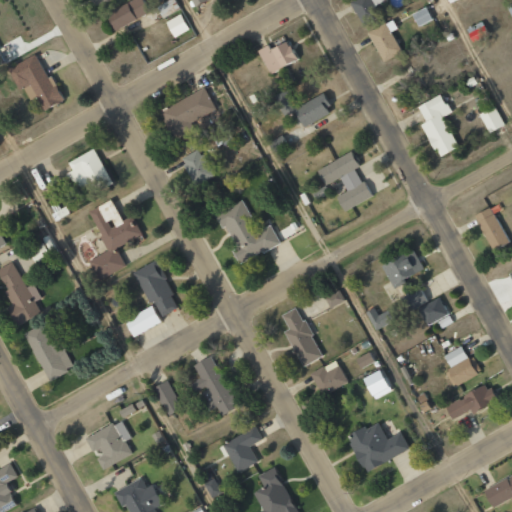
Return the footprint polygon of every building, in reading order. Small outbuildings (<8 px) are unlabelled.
[(114,30),(149,14),(142,0),(134,0),(106,13),(114,30)] [(385,1),(384,0),(353,0),(351,2),(362,24),(379,15),(374,7),(385,1)] [(413,14),(419,26),(433,19),(427,7),(413,14)] [(173,37),(188,31),(182,15),(167,21),(173,37)] [(368,33),(384,62),(402,52),(386,23),(368,33)] [(270,74),(298,60),(288,41),(272,49),(270,45),(258,50),(270,74)] [(9,68),(19,90),(32,84),(43,110),(64,101),(53,75),(48,78),(37,55),(9,68)] [(217,110),(207,88),(161,110),(175,140),(197,130),(193,121),(217,110)] [(333,112),(323,94),(298,107),(288,89),(274,97),(286,119),(294,114),(302,129),(333,112)] [(418,106),(426,122),(422,124),(438,158),(458,148),(443,116),(450,113),(441,94),(418,106)] [(479,115),(490,133),(505,125),(494,106),(479,115)] [(69,162),(73,171),(71,172),(79,190),(89,185),(94,194),(113,184),(95,148),(69,162)] [(183,157),(194,186),(214,178),(202,149),(183,157)] [(317,170),(326,186),(341,178),(348,191),(337,197),(344,211),(371,197),(356,168),(359,167),(352,152),(317,170)] [(89,211),(109,251),(90,260),(100,280),(126,267),(117,248),(142,236),(133,216),(123,221),(112,200),(89,211)] [(281,243),(271,224),(260,230),(244,200),(218,214),(236,248),(232,250),(240,265),(281,243)] [(475,216),(493,251),(509,242),(491,207),(475,216)] [(52,255),(47,247),(49,246),(45,240),(28,250),(37,265),(52,255)] [(393,287),(425,271),(413,249),(382,265),(393,287)] [(136,271),(159,318),(180,307),(156,260),(136,271)] [(34,284),(26,287),(13,262),(0,268),(0,277),(13,305),(8,307),(17,326),(47,311),(34,284)] [(428,300),(420,287),(401,299),(409,313),(428,300)] [(330,307),(345,301),(341,290),(326,297),(330,307)] [(419,308),(427,325),(448,315),(440,297),(419,308)] [(125,319),(133,337),(161,324),(153,306),(125,319)] [(322,357),(299,307),(282,315),(289,329),(285,331),(302,366),(322,357)] [(379,315),(374,308),(366,313),(376,331),(396,320),(389,309),(379,315)] [(24,334),(49,381),(75,368),(58,335),(50,339),(43,324),(24,334)] [(444,354),(450,369),(448,370),(454,385),(482,375),(475,357),(468,359),(463,347),(444,354)] [(375,362),(369,352),(356,359),(362,369),(375,362)] [(192,383),(196,393),(200,391),(209,411),(218,407),(221,415),(238,408),(215,356),(195,364),(201,379),(192,383)] [(324,396),(348,382),(336,360),(311,374),(324,396)] [(364,378),(373,399),(390,392),(381,371),(364,378)] [(168,416),(183,409),(169,380),(154,388),(168,416)] [(445,405),(451,420),(471,411),(472,413),(497,402),(488,385),(445,405)] [(119,411),(122,419),(137,412),(133,404),(119,411)] [(133,455),(126,440),(131,438),(123,420),(86,438),(95,455),(96,455),(103,469),(133,455)] [(410,451),(402,433),(386,439),(379,422),(347,436),(364,472),(410,451)] [(223,443),(237,472),(258,463),(250,445),(262,440),(257,428),(223,443)] [(0,470),(0,511),(2,511),(17,505),(6,483),(18,477),(12,465),(0,470)] [(297,511),(275,467),(259,475),(265,487),(254,492),(263,511),(261,511),(297,511)] [(511,475),(484,490),(492,507),(511,497),(511,475)] [(128,511),(157,511),(155,508),(163,504),(153,484),(147,487),(142,478),(114,492),(122,508),(126,506),(128,511)]
